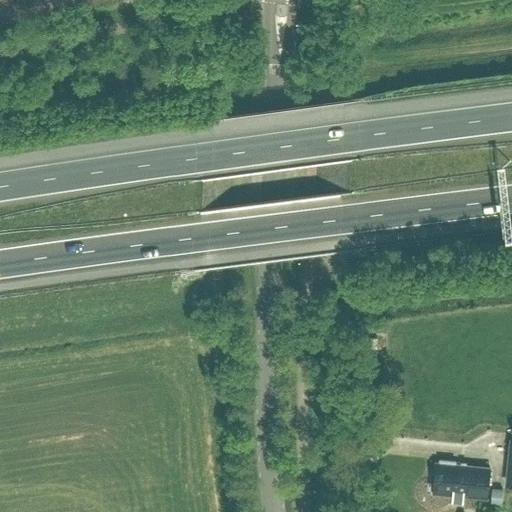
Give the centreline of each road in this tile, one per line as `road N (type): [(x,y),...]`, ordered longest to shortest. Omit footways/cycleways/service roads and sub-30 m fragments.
road 1 (motorway): [(511,118),(0,188)]
road 2 (motorway): [(0,264),(511,199)]
road 3 (secondary): [(275,511),(267,367),(280,62)]
road 4 (unclassified): [(358,511),(368,348)]
